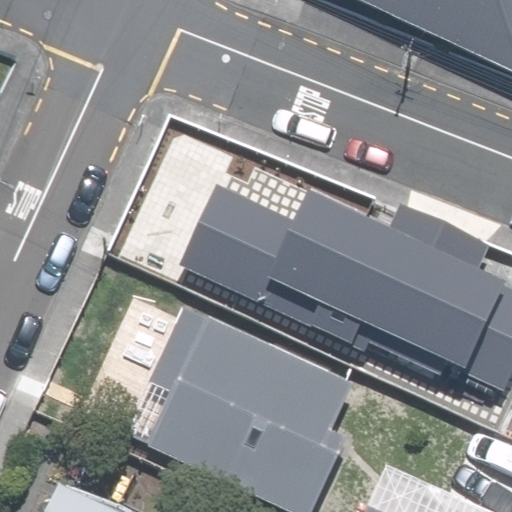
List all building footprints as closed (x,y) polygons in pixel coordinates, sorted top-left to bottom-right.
[(511,0),(362,0),(511,66),(511,0)] [(178,183),(140,272),(236,313),(239,305),(274,224),(178,183)] [(274,224),(239,305),(316,337),(335,293),(367,307),(388,259),(352,244),(360,225),(287,193),(274,224)] [(405,219),(388,259),(367,307),(438,337),(476,249),(405,219)] [(110,449),(262,511),(301,511),(329,446),(305,436),(327,383),(166,316),(110,449)] [(479,511),(367,465),(347,511),(479,511)] [(112,511),(32,476),(15,511),(112,511)]
